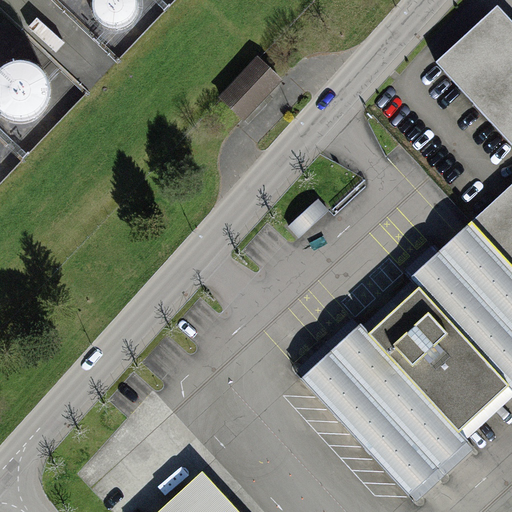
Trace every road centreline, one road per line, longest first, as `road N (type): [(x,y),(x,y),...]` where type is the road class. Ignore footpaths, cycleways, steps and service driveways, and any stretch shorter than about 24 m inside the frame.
road 1 (tertiary): [(0,471),(424,0)]
road 2 (unknown): [(340,92),(400,157),(405,191),(218,358)]
